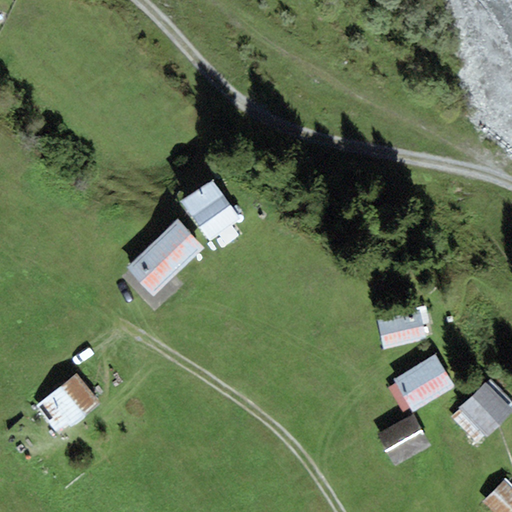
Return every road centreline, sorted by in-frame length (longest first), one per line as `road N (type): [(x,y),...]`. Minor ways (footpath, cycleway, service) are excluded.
road 1 (track): [(511,186),(287,131),(228,90),(142,0)]
road 2 (track): [(340,511),(271,423),(94,307)]
